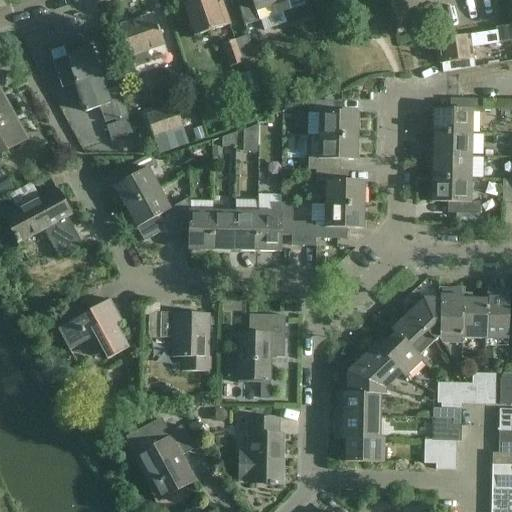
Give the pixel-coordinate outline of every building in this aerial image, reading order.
[(199,0),(184,5),(190,23),(195,38),(230,26),(223,5),(217,7),(214,0),(199,0)] [(237,0),(246,26),(262,21),(265,31),(310,16),(304,0),(237,0)] [(13,22),(19,44),(58,33),(52,11),(13,22)] [(120,28),(126,47),(134,69),(151,63),(147,51),(164,45),(154,16),(120,28)] [(496,32),(438,41),(438,42),(439,49),(441,65),(456,63),(472,60),(473,60),(472,49),(498,45),(511,42),(511,26),(495,29),(496,32)] [(67,58),(53,62),(62,89),(76,84),(86,113),(100,108),(105,123),(115,120),(116,123),(116,124),(107,127),(111,141),(132,133),(128,119),(121,97),(109,101),(94,58),(88,40),(80,42),(80,41),(71,44),(71,45),(63,48),(67,58)] [(222,45),(230,69),(243,64),(236,41),(222,45)] [(433,110),(433,133),(471,134),(472,112),(482,112),(482,101),(458,100),(458,111),(433,110)] [(0,155),(26,141),(26,140),(21,143),(4,113),(9,110),(5,102),(0,105),(0,155)] [(320,114),(319,137),(357,137),(358,114),(333,113),(334,103),(322,102),(310,106),(310,113),(320,114)] [(147,116),(160,155),(189,145),(176,107),(147,116)] [(243,153),(258,154),(258,126),(244,132),(243,153)] [(433,133),(432,157),(471,158),(471,134),(433,133)] [(222,148),(236,148),(236,134),(222,139),(222,148)] [(308,171),(316,171),(332,171),(332,161),(357,161),(357,137),(319,137),(319,159),(309,159),(308,171)] [(432,157),(432,178),(470,179),(471,158),(432,157)] [(114,188),(125,209),(159,189),(148,170),(157,165),(154,159),(144,159),(130,166),(135,176),(114,188)] [(326,182),(325,205),(364,205),(364,183),(340,182),(340,171),(332,171),(316,171),(316,182),(326,182)] [(470,179),(432,178),(431,203),(456,204),(456,215),(480,215),(480,203),(469,203),(470,179)] [(502,205),(511,205),(511,180),(502,180),(502,205)] [(178,235),(178,226),(178,206),(171,210),(159,189),(125,209),(144,243),(158,234),(156,230),(163,226),(166,233),(166,234),(178,235)] [(22,190),(0,197),(5,210),(26,202),(22,190)] [(58,192),(40,202),(0,224),(0,225),(5,222),(14,238),(17,245),(44,230),(60,260),(83,247),(67,217),(70,215),(58,192)] [(188,251),(211,252),(212,212),(190,212),(190,199),(178,206),(178,226),(189,227),(188,251)] [(281,204),(281,214),(282,214),(281,237),(292,237),(292,223),(292,204),(281,204)] [(364,205),(325,205),(324,227),(315,227),(315,239),(338,240),(339,229),(363,230),(364,205)] [(211,252),(234,252),(235,213),(212,212),(211,252)] [(234,252),(257,253),(258,214),(235,213),(234,252)] [(258,214),(257,253),(281,253),(281,237),(282,214),(281,214),(258,214)] [(303,223),(292,223),(291,247),(303,247),(303,223)] [(315,223),(303,223),(303,247),(315,247),(315,239),(315,227),(315,223)] [(439,289),(439,300),(440,300),(438,339),(442,343),(461,343),(461,339),(463,296),(462,296),(445,295),(445,289),(439,289)] [(485,290),(484,301),(485,301),(485,335),(508,336),(509,297),(490,296),(490,290),(485,290)] [(148,310),(145,291),(130,293),(132,312),(148,310)] [(462,294),(462,296),(463,296),(461,339),(484,340),(484,335),(485,335),(485,301),(484,301),(467,301),(467,294),(462,294)] [(95,338),(102,351),(107,361),(129,349),(112,318),(118,315),(110,300),(89,312),(90,313),(64,327),(75,348),(95,338)] [(403,310),(407,315),(408,314),(435,342),(438,339),(440,300),(439,300),(423,300),(412,311),(407,306),(403,310)] [(161,315),(161,335),(161,338),(173,339),(172,358),(183,358),(183,372),(208,373),(209,315),(173,314),(173,315),(161,315)] [(387,326),(394,334),(395,334),(421,361),(422,361),(419,357),(435,342),(408,314),(407,315),(395,327),(391,322),(387,326)] [(238,378),(270,380),(270,352),(277,352),(276,359),(284,359),(285,317),(249,316),(249,336),(230,336),(230,337),(239,337),(238,378)] [(373,345),(374,347),(375,346),(405,377),(421,361),(395,334),(394,334),(382,346),(378,341),(373,345)] [(354,358),(358,363),(358,362),(385,390),(401,375),(404,378),(405,377),(375,346),(374,347),(362,359),(358,354),(354,358)] [(340,395),(342,395),(342,394),(385,395),(385,390),(358,362),(358,363),(347,373),(346,389),(340,389),(340,395)] [(475,385),(483,385),(483,375),(472,375),(472,385),(475,385)] [(483,385),(485,385),(495,386),(496,375),(483,375),(483,385)] [(511,379),(500,380),(500,391),(511,391),(511,379)] [(436,384),(436,395),(449,395),(449,385),(436,384)] [(449,385),(449,395),(462,395),(462,385),(449,385)] [(465,405),(475,405),(475,385),(472,385),(466,385),(465,405)] [(475,385),(475,405),(485,405),(485,385),(483,385),(475,385)] [(485,385),(485,405),(495,405),(495,386),(485,385)] [(511,405),(511,391),(500,391),(500,406),(511,405)] [(335,412),(335,417),(379,417),(380,396),(385,396),(385,395),(342,394),(342,395),(341,412),(335,412)] [(436,404),(449,404),(449,395),(436,395),(436,404)] [(449,395),(449,404),(461,405),(462,395),(449,395)] [(433,410),(432,419),(449,419),(448,430),(461,431),(461,410),(433,410)] [(334,441),(345,441),(345,440),(384,440),(384,439),(379,439),(379,417),(335,417),(335,418),(335,431),(341,432),(341,435),(334,435),(334,441)] [(432,442),(437,442),(448,442),(448,430),(449,419),(432,419),(432,442)] [(240,454),(240,460),(240,480),(250,480),(249,484),(270,485),(269,486),(277,486),(277,485),(281,485),(282,467),(279,467),(279,448),(282,448),(283,435),(278,435),(278,421),(241,420),(241,421),(248,421),(247,436),(250,436),(250,454),(240,454)] [(499,420),(499,432),(511,432),(511,420),(499,420)] [(499,432),(499,444),(511,443),(511,420),(511,432),(499,432)] [(161,421),(126,440),(127,441),(127,440),(136,457),(147,478),(152,488),(159,499),(160,501),(161,500),(167,497),(171,506),(164,510),(165,511),(188,498),(183,488),(194,482),(181,457),(194,450),(181,427),(168,434),(161,421)] [(448,430),(448,442),(457,442),(461,442),(461,431),(448,430)] [(345,440),(345,441),(345,458),(338,458),(338,463),(383,464),(384,440),(345,440)] [(436,461),(436,452),(437,442),(432,442),(424,442),(424,465),(436,465),(436,461)] [(457,442),(448,442),(437,442),(436,452),(457,452),(457,442)] [(511,443),(499,444),(499,454),(511,454),(511,466),(511,443)] [(436,452),(436,461),(457,462),(457,452),(436,452)] [(492,454),(492,466),(511,466),(511,454),(499,454),(492,454)] [(436,461),(436,465),(436,472),(456,473),(457,462),(436,461)] [(492,466),(492,478),(511,478),(511,466),(492,466)] [(492,478),(492,489),(511,489),(511,466),(511,478),(492,478)] [(511,489),(492,489),(491,500),(511,501),(511,511),(511,489)] [(511,501),(491,500),(491,511),(511,511),(511,501)]
